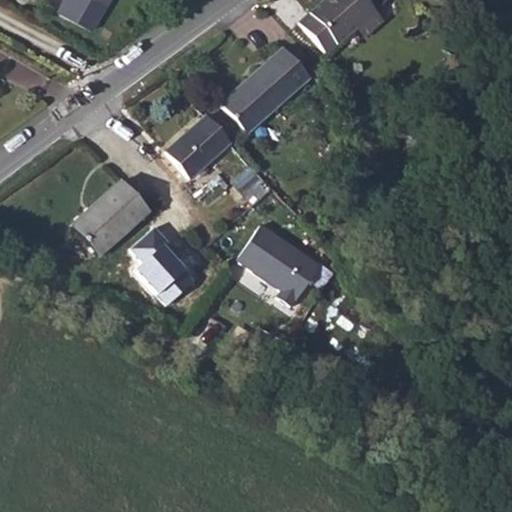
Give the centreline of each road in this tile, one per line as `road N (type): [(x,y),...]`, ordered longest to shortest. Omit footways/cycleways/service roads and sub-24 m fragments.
road 1 (residential): [(0,167),(226,0)]
road 2 (residential): [(0,280),(66,301),(162,351)]
